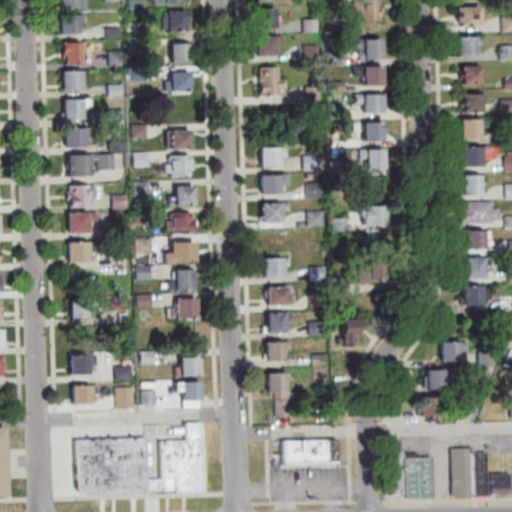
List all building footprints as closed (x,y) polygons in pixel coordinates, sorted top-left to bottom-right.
[(124,0),(139,0),(140,7),(125,8),(124,0)] [(349,0),(376,0),(376,19),(350,20),(349,0)] [(475,8),(475,26),(455,26),(455,22),(452,22),(452,9),(475,8)] [(180,9),(181,29),(163,30),(163,27),(158,27),(157,10),(180,9)] [(270,28),(254,29),(253,10),(270,10),(270,28)] [(74,32),(57,33),(56,13),(73,12),(74,32)] [(511,31),(497,32),(497,17),(510,17),(511,31)] [(298,32),(298,20),(313,19),(313,32),(298,32)] [(115,36),(102,37),(101,26),(115,25),(115,36)] [(251,37),(278,36),(278,43),(270,43),(270,55),(252,56),(251,37)] [(453,37),(471,37),(472,56),(453,56),(453,37)] [(137,38),(137,51),(124,52),(124,39),(137,38)] [(376,39),(377,59),(359,59),(358,48),(347,49),(347,39),(359,38),(359,40),(376,39)] [(61,62),(61,56),(58,56),(58,41),(76,40),(77,61),(61,62)] [(185,61),(167,62),(166,43),(184,42),(185,61)] [(313,56),(300,57),(299,44),(313,44),(313,56)] [(495,60),(495,46),(510,46),(510,59),(495,60)] [(104,64),(104,49),(117,49),(117,64),(104,64)] [(339,64),(324,65),(323,51),(339,50),(339,64)] [(377,67),(378,86),(359,87),(359,76),(349,76),(349,66),(360,65),(360,68),(377,67)] [(125,67),(139,66),(139,80),(125,81),(125,67)] [(273,67),(274,79),(281,79),(281,88),(274,89),(274,94),(255,95),(254,67),(273,67)] [(475,85),(459,86),(458,80),(457,80),(457,68),(475,67),(475,85)] [(77,89),(60,89),(59,70),(76,69),(77,89)] [(161,91),(160,81),(166,81),(166,72),(185,71),(185,88),(166,89),(166,90),(161,91)] [(511,79),(511,88),(500,88),(499,79),(511,79)] [(339,91),(322,92),(322,82),(339,81),(339,91)] [(117,94),(103,95),(103,84),(116,84),(117,94)] [(301,101),(300,87),(316,86),(316,100),(301,101)] [(350,94),(359,94),(359,95),(377,94),(378,113),(358,113),(358,104),(350,104),(350,94)] [(477,95),(477,112),(458,113),(458,95),(477,95)] [(83,107),(78,107),(78,115),(59,115),(59,98),(83,97),(83,107)] [(511,115),(496,116),(495,100),(511,99),(511,115)] [(323,119),(323,105),(340,105),(340,119),(323,119)] [(103,109),(117,108),(118,123),(103,124),(103,109)] [(455,120),(474,119),(475,121),(482,121),(482,127),(475,127),(475,139),(456,139),(455,120)] [(377,122),(378,141),(359,142),(359,132),(350,132),(350,122),(359,121),(359,123),(377,122)] [(126,124),(141,124),(141,136),(127,137),(126,124)] [(78,147),(63,147),(62,128),(78,127),(78,147)] [(167,128),(185,128),(186,146),(167,147),(167,128)] [(511,142),(500,143),(500,131),(511,130),(511,142)] [(119,151),(104,151),(104,141),(118,140),(119,151)] [(279,147),(280,157),(273,157),(273,166),(255,166),(254,148),(279,147)] [(457,148),(477,147),(477,166),(457,167),(457,148)] [(378,150),(379,169),(360,170),(360,158),(355,158),(354,150),(362,150),(362,151),(378,150)] [(142,165),(128,166),(127,152),(142,151),(142,165)] [(62,155),(107,153),(108,168),(91,169),(91,160),(84,160),(84,176),(63,177),(62,155)] [(184,176),(165,176),(165,172),(160,172),(160,163),(165,163),(165,156),(184,155),(184,176)] [(313,170),(298,171),(298,156),(312,155),(313,170)] [(499,157),(511,157),(511,171),(500,172),(499,157)] [(340,160),(340,174),(325,175),(325,161),(340,160)] [(302,173),(309,172),(310,179),(302,180),(302,173)] [(256,175),(281,174),(281,185),(274,185),(274,194),(256,195),(256,175)] [(476,195),(458,196),(457,176),(475,175),(476,195)] [(129,195),(129,181),(144,180),(144,194),(129,195)] [(302,183),(315,183),(315,197),(302,197),(302,183)] [(511,183),(511,198),(500,199),(500,184),(511,183)] [(164,194),(171,194),(171,185),(188,184),(189,203),(164,204),(164,194)] [(64,185),(82,185),(83,205),(64,206),(64,185)] [(107,209),(107,193),(121,193),(122,208),(107,209)] [(457,203),(486,202),(487,209),(493,209),(494,219),(487,219),(487,222),(456,223),(456,213),(458,213),(457,203)] [(256,205),(284,204),(284,212),(276,212),(276,223),(257,224),(256,205)] [(354,207),(379,206),(380,225),(357,226),(357,217),(355,217),(354,207)] [(303,211),(318,211),(318,226),(303,226),(303,211)] [(92,212),(92,220),(83,221),(84,231),(64,232),(63,213),(92,212)] [(142,221),(129,221),(128,212),(142,212),(142,221)] [(187,212),(187,233),(168,234),(168,228),(162,228),(161,220),(168,220),(167,213),(187,212)] [(500,216),(511,215),(511,225),(500,225),(500,216)] [(327,231),(327,218),(342,217),(343,230),(327,231)] [(104,220),(120,219),(121,235),(105,236),(104,220)] [(479,231),(479,232),(484,232),(484,239),(479,239),(480,249),(461,250),(460,231),(479,231)] [(130,238),(146,238),(146,252),(131,253),(130,238)] [(84,260),(64,261),(64,241),(83,240),(84,260)] [(160,252),(167,252),(167,241),(191,240),(192,261),(167,262),(167,261),(160,262),(160,252)] [(362,279),(386,279),(386,253),(362,253),(362,279)] [(284,258),(285,266),(277,267),(277,278),(258,278),(258,259),(284,258)] [(460,258),(478,258),(478,260),(485,259),(485,266),(478,267),(479,278),(461,278),(460,258)] [(371,263),(372,281),(365,281),(365,284),(353,284),(352,263),(371,263)] [(145,278),(131,278),(130,266),(144,266),(145,278)] [(320,281),(307,281),(306,266),(319,266),(320,281)] [(189,268),(190,288),(163,289),(162,280),(172,279),(171,269),(189,268)] [(511,282),(504,282),(503,268),(511,268),(511,282)] [(342,293),(330,294),(329,284),(341,284),(342,293)] [(486,287),(486,298),(476,298),(477,305),(457,306),(457,288),(486,287)] [(289,296),(289,304),(263,305),(262,288),(282,288),(282,296),(289,296)] [(132,306),(132,293),(145,292),(146,306),(132,306)] [(511,293),(511,300),(511,306),(498,305),(500,292),(511,293)] [(306,309),(305,294),(321,293),(322,309),(306,309)] [(172,296),(192,295),(193,317),(172,317),(172,315),(164,316),(164,307),(172,307),(172,296)] [(91,307),(83,307),(83,316),(66,316),(66,298),(91,297),(91,307)] [(261,315),(280,314),(281,333),(262,334),(261,315)] [(304,336),(303,321),(320,321),(321,336),(304,336)] [(337,348),(337,344),(333,344),(333,338),(337,338),(336,321),(353,321),(353,336),(347,336),(348,347),(337,348)] [(435,343),(462,342),(462,351),(454,351),(455,361),(436,361),(435,343)] [(279,361),(261,361),(261,344),(279,343),(279,361)] [(135,363),(135,351),(148,351),(149,363),(135,363)] [(474,351),(489,351),(489,367),(474,368),(474,351)] [(321,353),(321,365),(308,366),(307,354),(321,353)] [(67,374),(66,355),(84,354),(85,373),(67,374)] [(170,375),(170,366),(176,366),(176,357),(194,356),(195,374),(170,375)] [(110,378),(110,364),(127,363),(128,377),(110,378)] [(426,387),(425,375),(429,375),(429,370),(446,369),(447,386),(426,387)] [(270,391),(270,374),(287,373),(288,391),(291,391),(292,415),(278,416),(277,391),(270,391)] [(178,392),(177,382),(202,381),(203,399),(201,399),(201,407),(184,407),(184,392),(178,392)] [(338,393),(337,381),(350,381),(350,392),(338,393)] [(92,402),(75,403),(74,385),(92,384),(92,402)] [(119,409),(118,388),(134,388),(135,408),(119,409)] [(144,405),(144,391),(157,391),(157,404),(144,405)] [(440,414),(423,414),(423,396),(439,395),(440,414)] [(475,418),(463,418),(463,404),(475,404),(475,418)] [(162,480),(160,442),(187,441),(187,424),(203,424),(205,487),(205,489),(203,490),(162,492),(162,480)] [(0,494),(0,428),(7,428),(10,494),(0,494)] [(147,438),(148,481),(149,492),(85,495),(80,494),(79,490),(77,441),(147,438)] [(284,464),(284,443),(338,442),(339,462),(284,464)] [(476,495),(454,496),(453,448),(474,447),(474,452),(476,495)] [(406,457),(407,496),(393,496),(392,450),(405,450),(405,457),(406,457)] [(489,495),(476,495),(474,452),(488,451),(489,495)] [(433,498),(411,498),(408,498),(407,496),(406,457),(432,456),(433,498)] [(511,492),(493,493),(493,473),(511,472),(511,492)] [(148,481),(162,480),(162,492),(149,492),(148,481)]
